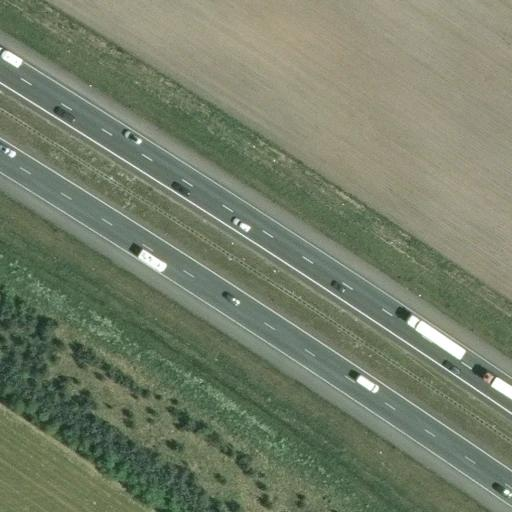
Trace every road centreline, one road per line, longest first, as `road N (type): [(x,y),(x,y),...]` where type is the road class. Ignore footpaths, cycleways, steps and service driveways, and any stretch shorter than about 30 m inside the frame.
road 1 (motorway): [(511,401),(0,68)]
road 2 (motorway): [(0,159),(511,492)]
